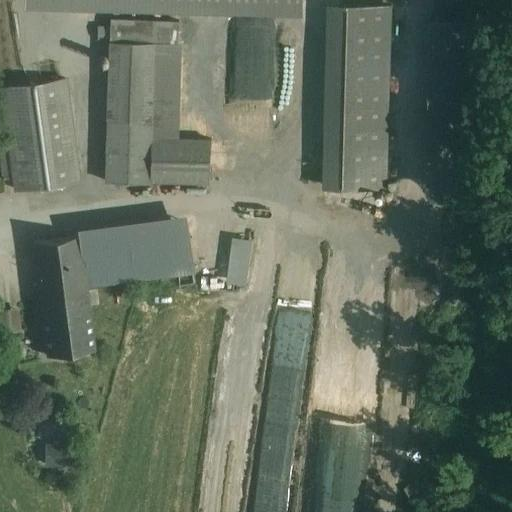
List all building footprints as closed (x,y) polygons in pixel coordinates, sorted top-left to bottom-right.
[(303,0),(24,0),(24,6),(303,13),(303,0)] [(338,186),(342,5),(328,4),(324,186),(338,186)] [(345,5),(342,5),(338,186),(385,187),(390,6),(384,6),(345,5)] [(110,42),(151,43),(150,122),(149,138),(176,139),(179,22),(111,20),(110,42)] [(466,193),(471,23),(433,22),(428,192),(466,193)] [(110,42),(108,121),(150,122),(151,43),(110,42)] [(64,78),(1,88),(17,190),(79,180),(64,78)] [(150,122),(108,121),(107,182),(148,183),(148,181),(149,138),(150,122)] [(176,139),(149,138),(148,181),(210,183),(211,140),(176,139)] [(185,221),(146,226),(148,245),(187,240),(185,221)] [(187,240),(148,245),(146,226),(125,229),(132,280),(192,272),(187,240)] [(125,229),(33,242),(40,292),(85,286),(132,280),(125,229)] [(254,235),(233,233),(229,277),(249,279),(254,235)] [(85,286),(40,292),(49,355),(93,349),(85,286)] [(45,441),(45,463),(76,464),(77,442),(45,441)]
